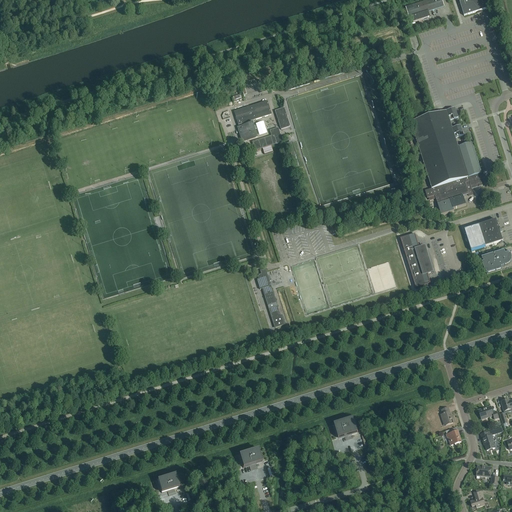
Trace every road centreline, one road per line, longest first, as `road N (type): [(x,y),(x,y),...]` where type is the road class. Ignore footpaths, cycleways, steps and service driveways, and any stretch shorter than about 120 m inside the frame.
road 1 (secondary): [(0,493),(444,353)]
road 2 (unclassified): [(270,267),(420,221),(449,224),(511,205)]
road 3 (unknown): [(66,194),(228,142)]
